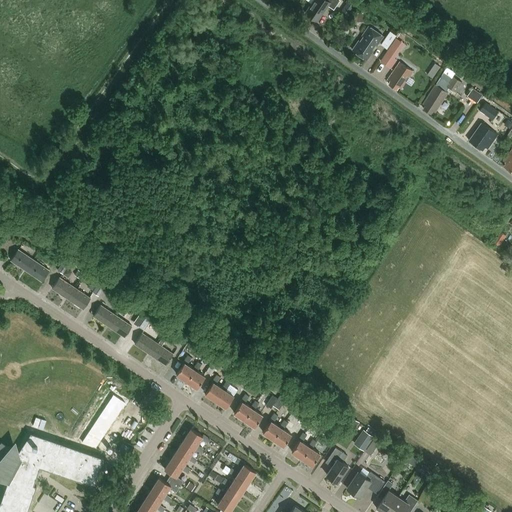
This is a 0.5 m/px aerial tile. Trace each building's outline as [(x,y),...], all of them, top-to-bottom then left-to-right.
[(328,5),(333,8),(339,0),(312,0),(311,2),(304,12),(317,20),(328,5)] [(353,6),(347,1),(341,11),(347,15),(353,6)] [(364,13),(356,13),(356,21),(364,21),(364,13)] [(359,39),(352,49),(367,59),(373,49),(372,48),(375,44),(376,45),(383,35),(369,25),(362,35),(363,35),(360,40),(359,39)] [(389,30),(380,44),(386,48),(395,34),(389,30)] [(396,37),(386,52),(391,55),(401,41),(396,37)] [(406,65),(416,50),(406,43),(399,53),(404,56),(400,61),(388,78),(390,80),(389,83),(397,88),(399,86),(401,87),(413,70),(406,65)] [(456,91),(462,81),(445,70),(423,103),(425,104),(423,108),(431,113),(433,110),(435,111),(447,92),(443,90),(446,85),(456,91)] [(468,94),(477,101),(483,93),(473,86),(468,94)] [(492,119),(498,111),(485,102),(479,110),(492,119)] [(488,148),(498,134),(482,122),(469,140),(482,149),(485,146),(488,148)] [(499,230),(492,240),(499,245),(505,235),(499,230)] [(18,248),(11,259),(26,270),(34,259),(18,248)] [(34,259),(26,270),(42,281),(49,270),(34,259)] [(69,263),(68,263),(63,260),(57,269),(62,273),(69,263)] [(78,269),(74,275),(79,278),(83,273),(78,269)] [(86,272),(83,277),(89,281),(92,276),(86,272)] [(59,276),(52,288),(67,298),(75,287),(59,276)] [(105,285),(99,281),(92,291),(99,295),(105,285)] [(75,287),(67,298),(83,309),(91,297),(75,287)] [(100,304),(93,315),(109,326),(116,314),(100,304)] [(116,314),(109,326),(124,336),(132,325),(116,314)] [(145,317),(139,326),(144,330),(150,320),(145,317)] [(142,332),(134,343),(150,353),(158,342),(142,332)] [(158,342),(150,353),(166,364),(173,353),(161,345),(158,343),(158,342)] [(205,355),(213,361),(218,364),(222,358),(209,349),(205,355)] [(184,362),(176,373),(186,380),(194,368),(193,368),(187,363),(191,357),(188,354),(183,361),(184,362)] [(194,368),(186,380),(197,387),(205,375),(197,370),(201,364),(198,361),(193,368),(194,368)] [(213,361),(206,370),(211,373),(218,364),(213,361)] [(245,376),(250,379),(255,371),(250,368),(245,376)] [(213,381),(205,393),(215,399),(223,388),(222,387),(216,383),(220,376),(217,374),(212,381),(213,381)] [(223,388),(215,399),(226,406),(233,395),(226,390),(230,383),(227,380),(222,387),(223,388)] [(242,401),(234,412),(244,419),(252,407),(251,406),(245,402),(249,396),(245,393),(241,400),(242,401)] [(114,394),(82,442),(96,446),(126,402),(114,394)] [(273,405),(277,398),(272,395),(266,405),(270,408),(272,406),(273,405)] [(277,398),(273,405),(279,409),(285,400),(286,399),(280,395),(279,396),(278,397),(277,398)] [(252,407),(244,419),(254,426),(262,414),(255,409),(259,402),(256,400),(251,406),(252,407)] [(271,420),(263,432),(273,438),(281,427),(280,426),(274,422),(278,415),(274,412),(270,419),(271,420)] [(353,431),(360,421),(352,416),(351,416),(345,425),(346,426),(353,431)] [(285,425),(288,421),(284,419),(280,426),(281,427),(273,438),(283,445),(291,433),(283,428),(285,425)] [(191,428),(184,438),(196,446),(197,444),(201,438),(208,442),(211,438),(203,434),(202,435),(191,428)] [(331,430),(327,436),(332,439),(336,434),(331,430)] [(364,430),(354,445),(364,451),(374,437),(364,430)] [(300,439),(292,451),(301,458),(309,446),(308,445),(302,441),(307,434),(303,432),(298,439),(300,439)] [(0,462),(12,470),(0,505),(0,511),(26,511),(36,486),(33,485),(40,466),(93,484),(103,457),(78,448),(32,433),(17,455),(0,444),(0,462)] [(184,438),(178,448),(189,456),(190,454),(194,448),(201,452),(204,448),(197,444),(196,446),(184,438)] [(309,446),(301,458),(312,465),(320,453),(312,448),(316,441),(313,438),(308,445),(309,446)] [(326,474),(337,481),(348,465),(342,462),(347,455),(335,447),(328,458),(334,463),(326,474)] [(178,448),(171,458),(183,466),(184,464),(188,458),(194,463),(197,459),(190,454),(189,456),(178,448)] [(408,452),(404,459),(410,463),(414,457),(408,452)] [(231,453),(229,456),(236,461),(242,466),(238,472),(237,473),(249,481),(256,471),(244,463),(245,462),(238,457),(238,458),(231,453)] [(171,458),(164,469),(171,473),(168,477),(180,485),(183,480),(176,476),(181,468),(187,473),(190,468),(184,464),(183,466),(171,458)] [(423,463),(419,469),(425,473),(429,467),(423,463)] [(228,474),(229,471),(231,468),(226,465),(222,470),(228,474)] [(231,468),(229,471),(236,476),(231,482),(231,483),(242,491),(249,481),(237,473),(238,472),(231,468)] [(211,470),(209,475),(215,479),(217,474),(211,470)] [(358,471),(347,488),(359,496),(366,486),(376,493),(385,481),(370,471),(369,472),(366,477),(359,472),(358,471)] [(159,477),(152,487),(164,495),(165,493),(169,487),(175,492),(180,485),(168,477),(165,482),(159,477)] [(225,478),(222,482),(229,486),(225,492),(224,493),(236,501),(242,491),(231,483),(231,482),(225,478)] [(378,494),(378,495),(383,498),(376,507),(381,511),(382,510),(384,511),(388,511),(399,496),(388,490),(393,483),(388,480),(378,494)] [(192,490),(195,485),(190,482),(187,487),(192,490)] [(152,487),(145,498),(157,505),(158,504),(162,497),(169,502),(171,498),(165,493),(164,495),(152,487)] [(218,488),(216,492),(222,496),(217,504),(229,511),(236,501),(224,493),(225,492),(218,488)] [(456,501),(462,494),(454,489),(451,493),(452,498),(456,501)] [(399,496),(388,511),(402,511),(403,511),(409,511),(418,500),(409,494),(404,500),(399,496)] [(145,498),(139,508),(145,511),(152,511),(156,507),(162,511),(164,509),(165,508),(158,504),(157,505),(145,498)]
